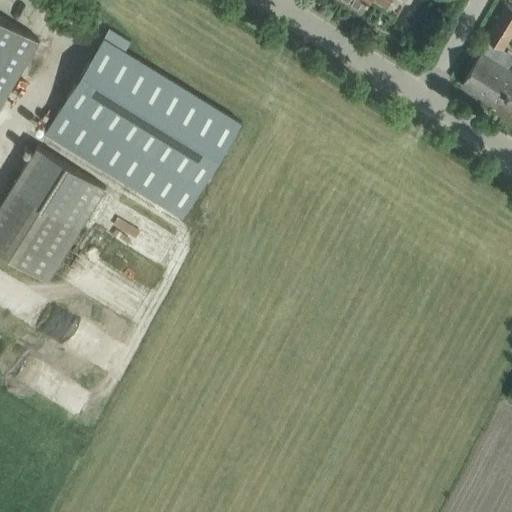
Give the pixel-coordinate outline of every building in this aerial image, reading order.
[(487,35),(506,46),(511,36),(511,4),(506,2),(487,35)] [(0,103),(8,90),(6,89),(38,36),(0,14),(0,103)] [(183,216),(242,121),(104,36),(45,131),(183,216)] [(511,72),(481,52),(473,66),(462,83),(499,105),(496,109),(511,119),(511,72)] [(38,143),(0,204),(0,248),(48,279),(106,185),(38,143)]
